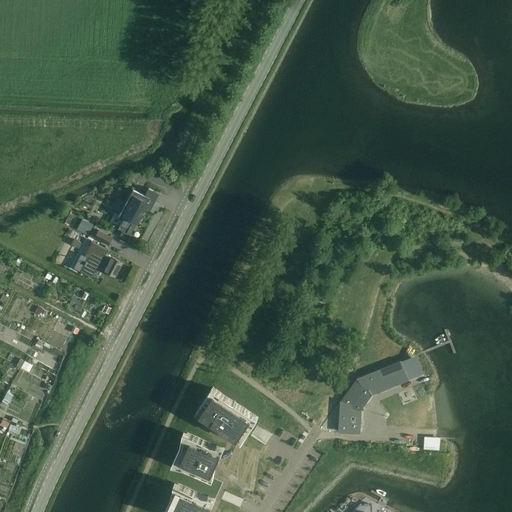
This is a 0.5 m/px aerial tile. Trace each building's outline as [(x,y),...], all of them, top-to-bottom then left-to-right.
[(132,222),(137,224),(148,203),(146,202),(148,198),(133,189),(118,216),(123,218),(117,229),(126,233),(132,222)] [(98,201),(94,209),(109,216),(113,208),(98,201)] [(82,221),(78,229),(86,233),(90,225),(82,221)] [(112,238),(98,230),(94,238),(108,245),(112,238)] [(90,240),(90,241),(92,242),(84,256),(85,256),(85,255),(88,257),(86,262),(85,261),(84,264),(84,265),(81,272),(91,277),(96,267),(104,271),(114,276),(121,262),(111,257),(103,253),(106,249),(107,250),(108,249),(90,240)] [(104,305),(102,311),(108,314),(111,308),(104,305)] [(26,359),(24,365),(30,368),(32,362),(26,359)] [(341,402),(340,431),(359,433),(361,409),(371,394),(409,379),(402,361),(359,378),(341,402)] [(215,389),(204,405),(211,409),(205,418),(233,437),(239,428),(246,433),(256,417),(215,389)] [(7,392),(2,401),(7,404),(12,395),(7,392)] [(2,419),(0,422),(0,424),(6,428),(9,422),(2,419)] [(10,424),(8,430),(16,433),(18,427),(10,424)] [(185,454),(180,465),(210,479),(214,470),(223,450),(191,435),(183,453),(185,454)] [(176,505),(173,511),(209,511),(215,501),(188,488),(182,486),(174,504),(176,505)] [(360,504),(352,511),(368,511),(368,503),(360,504)]
